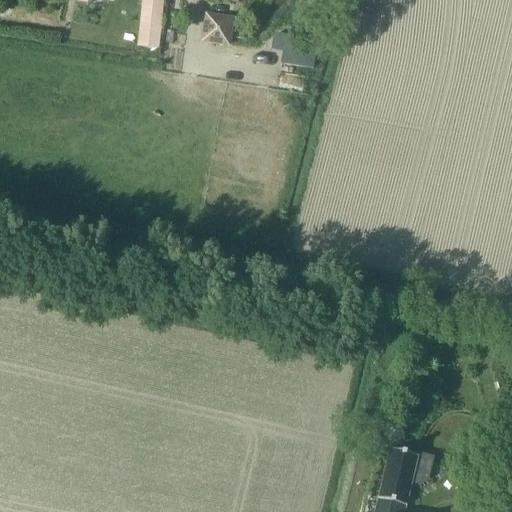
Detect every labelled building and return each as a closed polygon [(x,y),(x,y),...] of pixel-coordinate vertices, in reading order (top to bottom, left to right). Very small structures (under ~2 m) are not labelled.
[(137,49),(157,51),(162,3),(152,2),(142,1),(137,49)] [(205,16),(202,42),(228,46),(232,20),(205,16)] [(274,42),(272,50),(283,52),(313,57),(315,43),(286,38),(285,44),(274,42)] [(433,458),(415,454),(414,458),(388,451),(373,511),(402,511),(408,487),(415,489),(428,482),(433,458)] [(494,476),(492,487),(506,490),(508,480),(494,476)]
